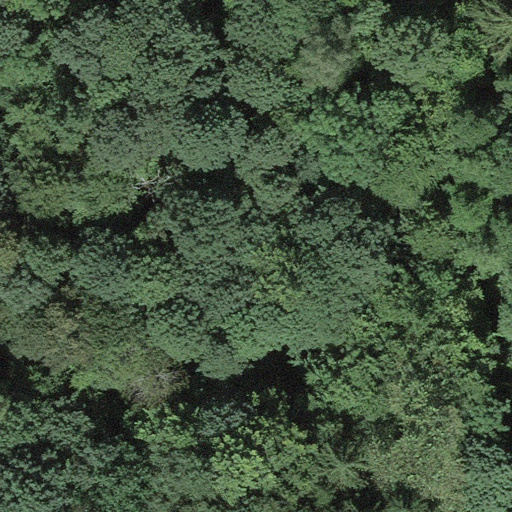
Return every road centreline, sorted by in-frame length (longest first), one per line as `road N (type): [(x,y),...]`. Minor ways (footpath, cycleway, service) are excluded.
road 1 (track): [(0,340),(186,388),(278,395),(389,221),(454,77),(472,0)]
road 2 (track): [(475,511),(454,77)]
road 3 (track): [(278,395),(416,417),(468,415)]
